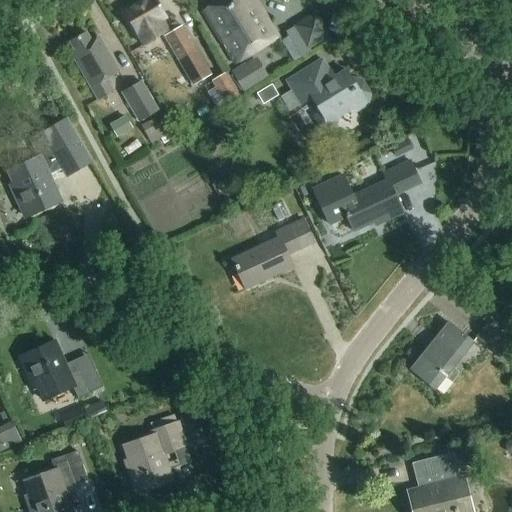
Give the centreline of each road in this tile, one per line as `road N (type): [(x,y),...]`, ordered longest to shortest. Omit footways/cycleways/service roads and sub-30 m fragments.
road 1 (residential): [(333,401),(360,352),(491,176),(486,67),(459,33),(398,0)]
road 2 (residential): [(0,296),(44,282),(76,285),(119,305),(174,348),(333,401)]
